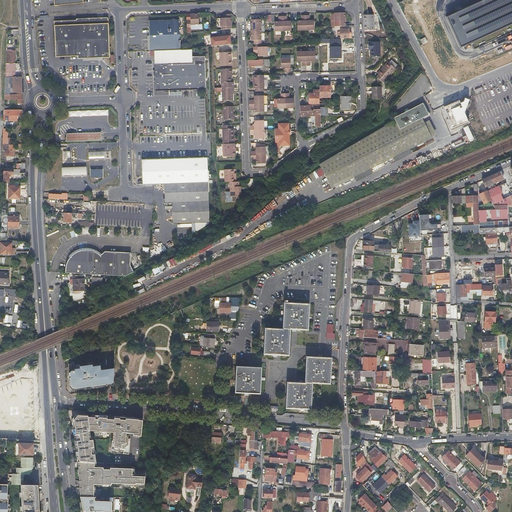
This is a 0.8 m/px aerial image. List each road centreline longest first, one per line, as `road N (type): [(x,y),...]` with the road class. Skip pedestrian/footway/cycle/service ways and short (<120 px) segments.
road 1 (residential): [(344,425),(56,401)]
road 2 (residential): [(450,189),(352,240),(342,353)]
road 3 (residential): [(300,150),(267,173),(245,167),(241,8)]
road 4 (primary): [(35,190),(46,353)]
road 5 (primary): [(46,353),(53,511)]
road 6 (unknown): [(109,74),(98,63),(52,63),(63,82),(108,77)]
road 7 (unclassified): [(150,195),(124,195),(121,98)]
